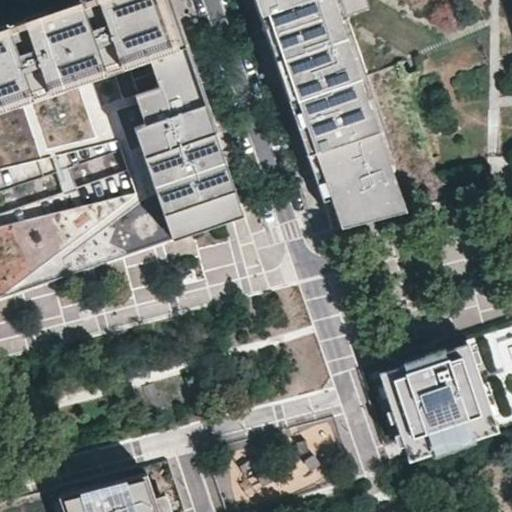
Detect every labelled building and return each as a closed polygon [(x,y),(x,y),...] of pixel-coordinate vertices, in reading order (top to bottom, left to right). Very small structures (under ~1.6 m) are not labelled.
[(183,41),(169,0),(76,0),(0,26),(0,108),(82,80),(79,73),(93,68),(95,76),(111,70),(122,99),(135,95),(154,88),(157,96),(138,102),(144,122),(134,126),(172,239),(243,214),(192,65),(183,41)] [(333,0),(253,0),(298,127),(305,124),(310,137),(302,140),(332,228),(405,209),(368,101),(362,103),(340,37),(345,35),(333,0)] [(364,0),(341,0),(347,16),(368,9),(364,0)] [(368,101),(345,35),(340,37),(362,103),(368,101)] [(82,80),(95,76),(93,68),(79,73),(82,80)] [(138,102),(157,96),(154,88),(135,95),(138,102)] [(60,139),(91,141),(94,98),(63,96),(60,139)] [(310,137),(305,124),(298,127),(300,133),(302,140),(310,137)] [(496,429),(466,342),(437,351),(439,356),(427,360),(425,356),(379,371),(404,447),(408,458),(496,429)] [(427,360),(439,356),(437,351),(430,354),(425,356),(427,360)] [(158,511),(145,472),(122,478),(58,494),(63,511),(158,511)]
